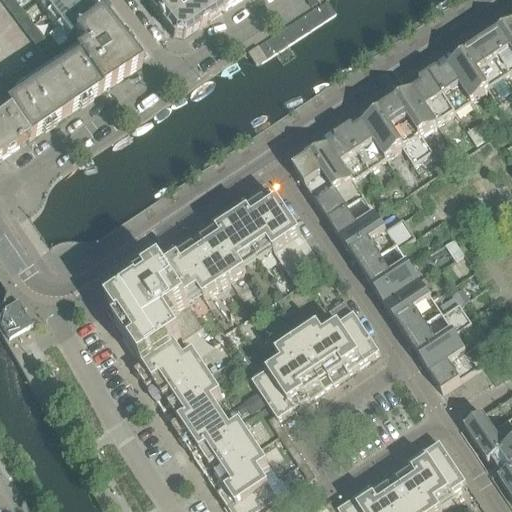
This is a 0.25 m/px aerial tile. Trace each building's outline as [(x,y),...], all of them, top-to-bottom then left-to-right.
[(4,9),(13,3),(10,0),(6,0),(1,4),(4,9)] [(47,19),(71,0),(44,0),(36,6),(47,19)] [(57,32),(90,6),(85,0),(71,0),(47,19),(57,32)] [(224,15),(213,0),(141,0),(173,40),(184,42),(224,15)] [(242,3),(239,0),(213,0),(224,15),(242,3)] [(8,14),(17,8),(13,3),(4,9),(8,14)] [(311,11),(306,4),(296,11),(301,17),(311,11)] [(74,40),(101,20),(90,6),(57,32),(67,45),(73,39),(74,40)] [(12,19),(20,13),(17,8),(8,14),(12,19)] [(15,24),(24,18),(24,17),(20,13),(12,19),(15,24)] [(19,29),(28,23),(24,18),(15,24),(19,29)] [(29,145),(110,91),(141,70),(130,56),(120,42),(119,43),(101,20),(74,40),(80,48),(71,54),(72,55),(19,91),(21,94),(3,107),(29,145)] [(23,33),(31,27),(28,23),(19,29),(23,33)] [(329,49),(312,23),(232,77),(247,101),(329,49)] [(27,38),(35,32),(33,30),(31,27),(23,33),(27,38)] [(511,91),(507,84),(511,81),(511,30),(431,84),(455,119),(489,97),(500,114),(511,105),(511,91)] [(30,43),(39,37),(35,32),(27,38),(30,43)] [(34,48),(42,42),(39,37),(30,43),(34,48)] [(38,53),(46,47),(42,42),(34,48),(38,53)] [(48,54),(50,52),(46,47),(38,53),(41,58),(47,54),(48,54)] [(433,158),(422,141),(455,119),(431,84),(347,140),(370,176),(403,154),(414,171),(433,158)] [(29,145),(3,107),(0,103),(0,163),(0,164),(29,145)] [(354,186),(370,176),(347,140),(312,164),(294,175),(329,227),(365,204),(354,186)] [(321,269),(279,206),(279,205),(277,207),(273,201),(265,206),(260,198),(243,209),(269,248),(295,287),(321,269)] [(399,256),(416,245),(404,226),(387,237),(365,204),(329,227),(385,312),(421,288),(399,256)] [(269,248),(243,209),(215,228),(241,267),(269,248)] [(241,267),(215,228),(198,239),(203,247),(195,253),(190,245),(158,266),(162,273),(184,306),(185,305),(190,312),(204,302),(205,304),(247,276),(241,267)] [(204,331),(190,312),(185,305),(184,306),(162,273),(133,292),(135,296),(106,315),(128,347),(141,338),(146,346),(133,355),(143,371),(177,350),(204,331)] [(478,375),(455,341),(472,329),(460,311),(443,322),(432,306),(421,288),(385,312),(443,398),(478,375)] [(294,314),(285,300),(278,305),(286,318),(294,314)] [(32,329),(27,321),(17,306),(13,308),(12,308),(1,314),(0,317),(0,323),(11,342),(32,329)] [(381,359),(369,341),(354,319),(339,329),(365,369),(381,359)] [(334,390),(365,369),(339,329),(323,340),(317,331),(276,359),(282,367),(267,377),(293,417),(326,395),(316,381),(324,376),(334,390)] [(222,399),(209,379),(195,358),(186,363),(177,350),(143,371),(137,375),(158,407),(165,402),(168,406),(171,410),(163,415),(193,460),(232,433),(213,405),(222,399)] [(293,417),(267,377),(252,387),(268,410),(275,420),(279,426),(293,417)] [(285,435),(279,426),(275,420),(269,425),(279,440),(285,435)] [(511,428),(497,438),(484,420),(465,432),(489,467),(492,465),(502,481),(499,483),(511,502),(511,428)] [(260,475),(268,470),(240,428),(232,433),(193,460),(204,477),(212,472),(215,476),(217,480),(210,485),(227,511),(270,511),(280,506),(260,475)] [(295,450),(285,435),(279,440),(289,455),(295,450)] [(467,488),(440,449),(426,458),(452,498),(467,488)] [(295,450),(289,455),(298,470),(305,465),(295,450)] [(439,511),(437,508),(450,499),(452,498),(426,458),(394,480),(403,494),(395,499),(385,485),(353,506),(356,511),(439,511)] [(316,482),(305,465),(298,470),(310,486),(316,482)]
